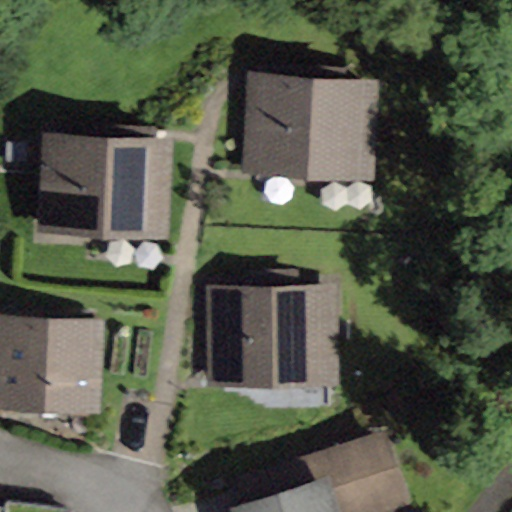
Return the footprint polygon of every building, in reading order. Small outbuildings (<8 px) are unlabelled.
[(371,86),(256,79),(251,164),(365,171),(371,86)] [(164,144),(50,139),(46,223),(160,228),(164,144)] [(328,290),(215,292),(216,378),(329,376),(328,290)] [(96,325),(1,321),(0,334),(0,399),(92,404),(96,325)] [(321,491),(254,511),(358,511),(399,499),(379,438),(311,459),(321,491)]
